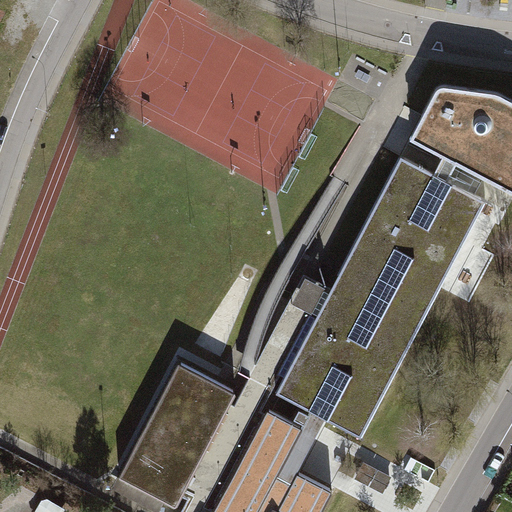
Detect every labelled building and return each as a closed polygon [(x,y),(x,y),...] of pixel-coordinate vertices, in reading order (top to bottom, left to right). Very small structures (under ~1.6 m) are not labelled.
[(353,52),(256,0),(141,0),(47,174),(234,274),(353,52)] [(442,157),(434,173),(447,179),(454,163),(511,194),(511,100),(496,93),(444,86),(440,86),(438,87),(436,90),(415,131),(410,140),(442,157)] [(284,376),(276,391),(324,416),(360,435),(485,199),(447,179),(434,173),(401,155),(331,287),(316,316),(289,302),(257,362),(284,376)] [(304,273),(289,302),(316,316),(331,287),(304,273)] [(302,426),(267,408),(257,427),(246,420),(226,410),(236,391),(179,361),(118,475),(176,506),(182,494),(188,498),(180,511),(320,511),(333,489),(297,471),(292,481),(277,474),(302,426)] [(300,408),(295,417),(304,422),(310,413),(300,408)]
